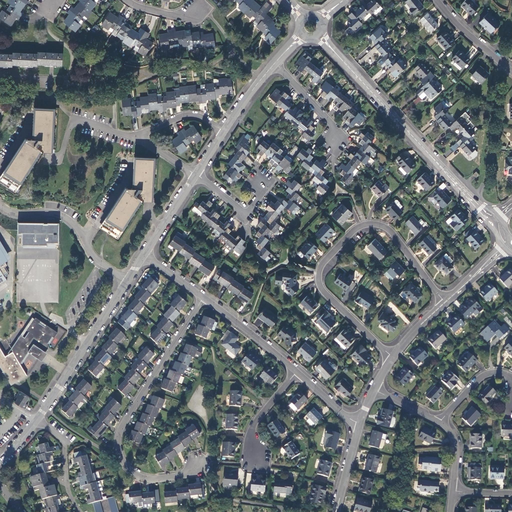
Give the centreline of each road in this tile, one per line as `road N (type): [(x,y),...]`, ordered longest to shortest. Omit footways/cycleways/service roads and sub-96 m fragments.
road 1 (residential): [(445,302),(388,228),(353,229),(322,263),(318,281),(393,357)]
road 2 (unclassified): [(203,298),(117,442),(139,475),(185,474),(196,464)]
road 3 (residential): [(322,39),(492,225)]
road 4 (tertiary): [(144,255),(37,418)]
